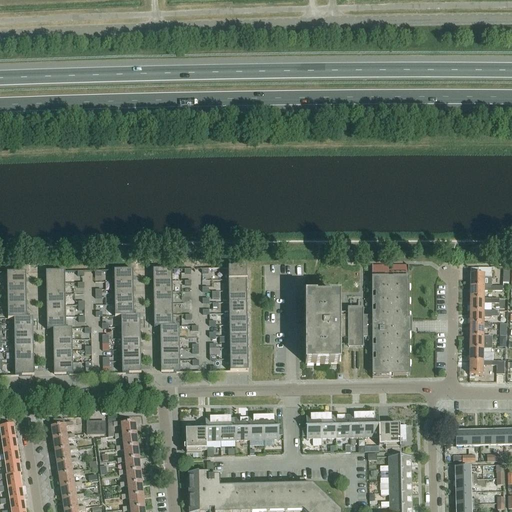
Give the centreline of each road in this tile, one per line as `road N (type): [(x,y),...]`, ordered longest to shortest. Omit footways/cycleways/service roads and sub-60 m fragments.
road 1 (tertiary): [(0,37),(511,20)]
road 2 (motorway): [(0,106),(511,99)]
road 3 (motorway): [(511,73),(0,79)]
road 4 (residential): [(20,392),(162,391)]
road 5 (residential): [(291,390),(431,390)]
road 6 (residential): [(162,391),(291,390)]
road 7 (residential): [(431,390),(433,511)]
road 8 (residential): [(162,391),(174,511)]
road 9 (residential): [(38,511),(20,392)]
road 10 (residential): [(452,392),(449,272)]
